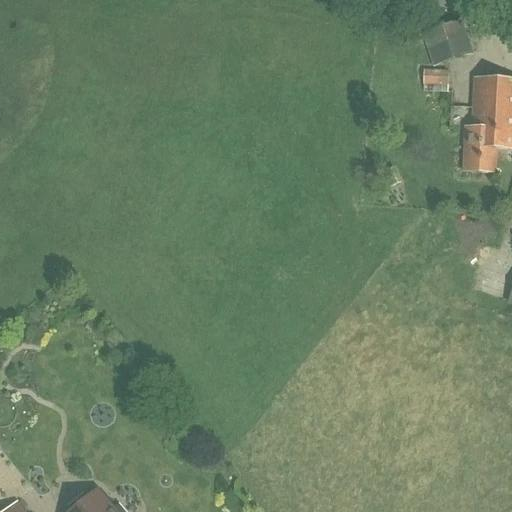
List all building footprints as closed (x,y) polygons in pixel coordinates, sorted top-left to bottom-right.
[(435,66),(473,54),(462,21),(424,33),(435,66)] [(450,72),(424,71),(424,86),(449,86),(450,72)] [(511,149),(511,79),(475,78),(472,127),(467,127),(465,172),(494,174),(495,149),(511,149)] [(380,175),(387,189),(402,181),(394,167),(380,175)] [(114,511),(98,492),(74,511),(114,511)] [(26,511),(18,501),(4,511),(26,511)]
